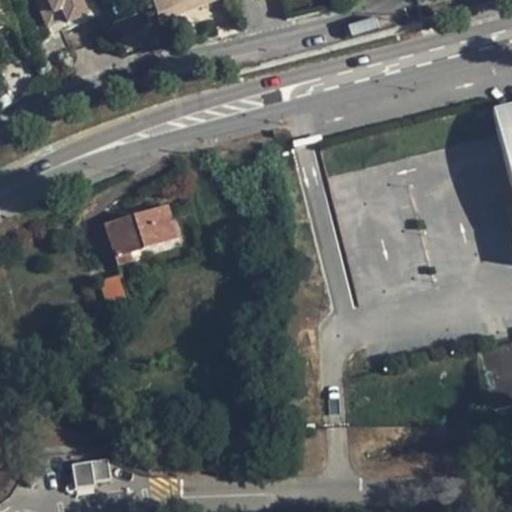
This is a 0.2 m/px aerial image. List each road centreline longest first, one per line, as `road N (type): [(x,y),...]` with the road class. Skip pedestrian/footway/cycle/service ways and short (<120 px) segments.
road 1 (secondary): [(0,193),(279,94),(511,35)]
road 2 (residential): [(388,0),(356,18),(18,111),(0,125)]
road 3 (unclassified): [(147,501),(511,489)]
